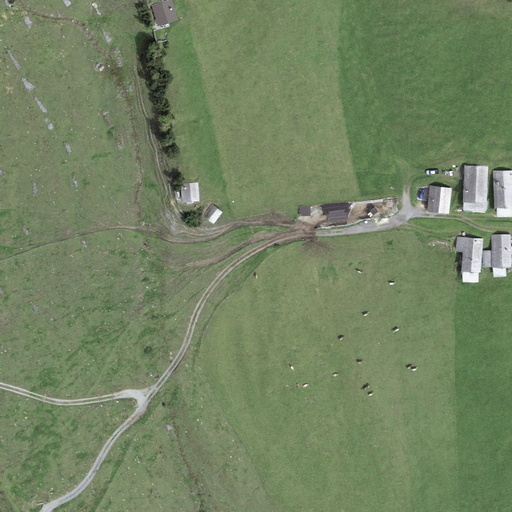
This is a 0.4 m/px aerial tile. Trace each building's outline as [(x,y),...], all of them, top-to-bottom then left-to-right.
[(178,21),(171,0),(167,0),(150,6),(158,28),(178,21)] [(486,211),(488,166),(464,165),(462,210),(486,211)] [(511,208),(511,178),(511,171),(493,172),(494,209),(511,208)] [(199,201),(198,183),(180,184),(182,202),(199,201)] [(449,214),(452,188),(430,186),(427,211),(449,214)] [(348,202),(323,205),(324,214),(328,214),(329,223),(348,220),(347,212),(349,212),(348,202)] [(213,224),(222,212),(212,204),(203,216),(213,224)] [(310,206),(299,206),(299,216),(310,216),(310,206)] [(511,268),(510,235),(491,235),(491,250),(492,267),(492,268),(511,268)] [(481,273),(483,239),(464,238),(457,237),(456,252),(463,252),(462,272),(481,273)] [(483,267),(492,267),(491,250),(483,250),(483,267)]
